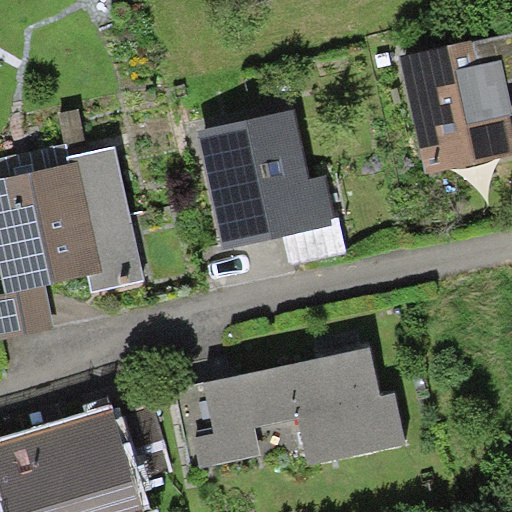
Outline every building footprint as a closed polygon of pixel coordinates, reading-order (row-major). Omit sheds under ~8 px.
[(492,43),(400,62),(423,176),(511,157),(511,110),(511,111),(507,85),(511,83),(511,41),(493,45),(492,43)] [(297,115),(196,139),(221,245),(331,219),(323,183),(313,185),(297,115)] [(71,166),(0,182),(0,263),(6,290),(0,291),(0,342),(54,330),(44,287),(91,276),(95,292),(144,281),(113,150),(70,161),(71,166)] [(366,350),(181,393),(200,473),(306,449),(312,472),(409,450),(396,394),(377,398),(366,350)] [(117,413),(0,451),(0,503),(2,511),(138,511),(141,511),(131,481),(174,467),(157,415),(121,427),(117,413)]
